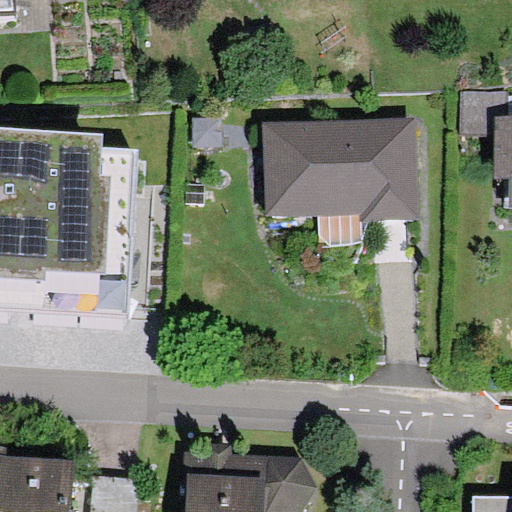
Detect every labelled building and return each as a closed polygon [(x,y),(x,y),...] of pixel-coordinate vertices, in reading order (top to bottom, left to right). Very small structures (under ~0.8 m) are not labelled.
[(432,123),(272,125),(273,227),(434,225),(432,123)] [(143,139),(48,142),(51,234),(146,231),(143,139)] [(59,511),(63,473),(0,467),(0,511),(59,511)] [(298,511),(298,471),(191,470),(191,511),(298,511)] [(104,483),(102,511),(142,511),(144,485),(104,483)]
